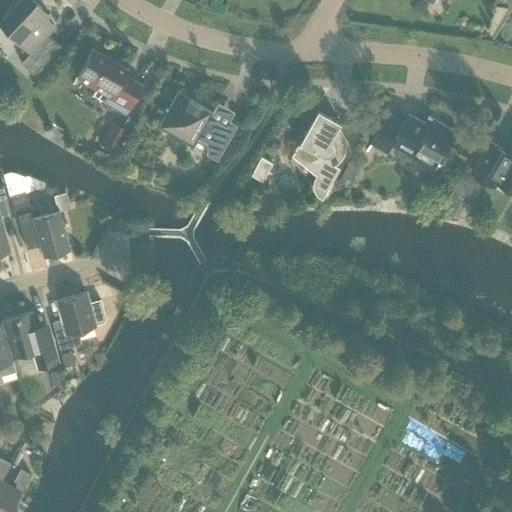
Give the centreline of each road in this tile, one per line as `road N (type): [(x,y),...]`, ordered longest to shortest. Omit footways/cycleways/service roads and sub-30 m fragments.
road 1 (residential): [(318,53),(244,53),(120,0)]
road 2 (residential): [(511,78),(436,60),(318,53)]
road 3 (residential): [(0,290),(89,265),(116,239)]
